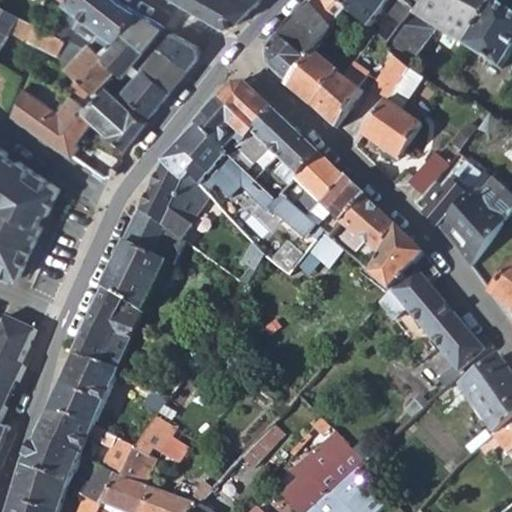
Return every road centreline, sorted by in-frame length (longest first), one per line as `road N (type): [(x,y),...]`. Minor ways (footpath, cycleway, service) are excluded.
road 1 (residential): [(237,53),(307,129),(403,207),(511,337)]
road 2 (residential): [(66,320),(0,502)]
road 3 (residential): [(237,53),(117,203)]
road 4 (residential): [(117,203),(0,125)]
road 5 (residential): [(117,203),(66,320)]
